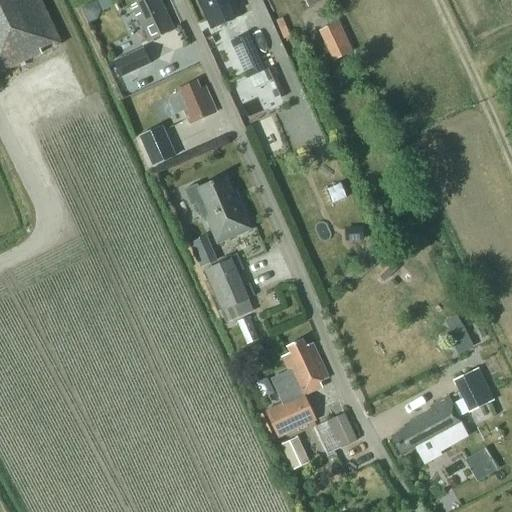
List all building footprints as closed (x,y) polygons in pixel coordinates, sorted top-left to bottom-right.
[(0,0),(0,74),(61,46),(39,0),(0,0)] [(133,9),(148,44),(173,33),(158,0),(153,0),(133,0),(137,7),(133,9)] [(196,0),(211,32),(239,20),(230,0),(196,0)] [(97,1),(82,9),(89,23),(98,19),(101,10),(97,1)] [(331,35),(345,28),(339,17),(325,24),(331,35)] [(250,34),(231,43),(247,79),(266,70),(250,34)] [(121,80),(153,65),(145,48),(113,63),(121,80)] [(206,89),(199,92),(196,84),(176,92),(177,95),(169,99),(175,115),(184,111),(189,124),(216,113),(206,89)] [(162,132),(140,142),(151,168),(174,158),(162,132)] [(233,192),(227,177),(199,188),(197,185),(185,190),(192,206),(197,204),(203,221),(207,219),(217,244),(253,230),(237,190),(233,192)] [(363,227),(345,228),(346,243),(363,242),(363,227)] [(211,263),(201,240),(191,244),(201,267),(211,263)] [(206,271),(223,313),(252,301),(235,259),(217,266),(206,271)] [(384,282),(397,271),(388,262),(376,273),(384,282)] [(256,340),(264,337),(256,318),(248,321),(256,340)] [(458,355),(473,348),(462,325),(448,332),(458,355)] [(284,404),(267,412),(279,438),(317,421),(305,395),(303,390),(328,379),(313,345),(305,348),(302,341),(287,348),(289,354),(283,357),(289,370),(272,378),(284,404)] [(495,349),(492,343),(482,348),(478,350),(481,356),(495,349)] [(405,433),(391,441),(400,458),(414,451),(416,456),(419,454),(425,465),(443,456),(441,453),(470,437),(460,417),(471,412),(490,404),(475,370),(456,379),(465,399),(448,407),(446,402),(430,411),(433,415),(404,430),(405,433)] [(359,441),(345,414),(316,429),(329,456),(359,441)] [(282,445),(288,458),(305,450),(299,437),(282,445)] [(479,453),(492,474),(499,470),(486,449),(479,453)] [(354,459),(345,463),(350,473),(358,469),(354,459)]
